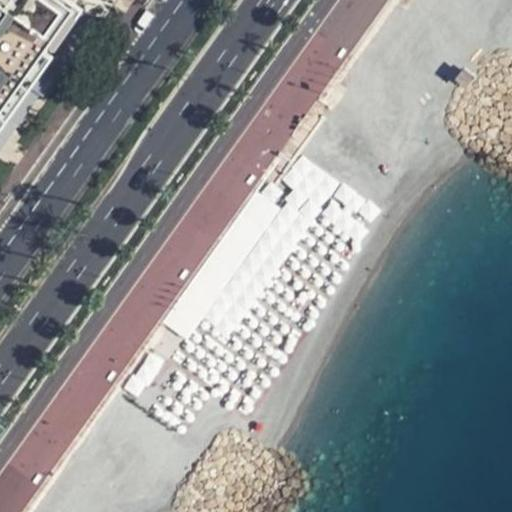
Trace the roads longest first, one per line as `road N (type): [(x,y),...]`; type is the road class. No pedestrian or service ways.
road 1 (primary): [(0,373),(268,0)]
road 2 (primary): [(190,0),(0,267)]
